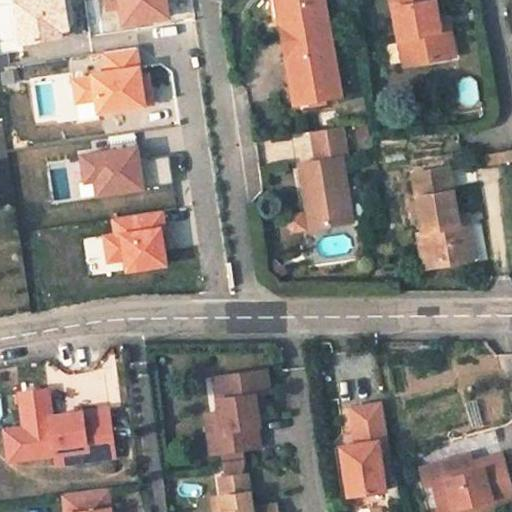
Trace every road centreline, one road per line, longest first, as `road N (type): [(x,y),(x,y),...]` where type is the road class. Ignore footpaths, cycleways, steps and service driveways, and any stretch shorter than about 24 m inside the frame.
road 1 (residential): [(255,317),(208,0)]
road 2 (unclassified): [(255,317),(136,321),(0,341)]
road 3 (unclassified): [(511,318),(289,317)]
road 4 (residential): [(289,317),(316,511)]
